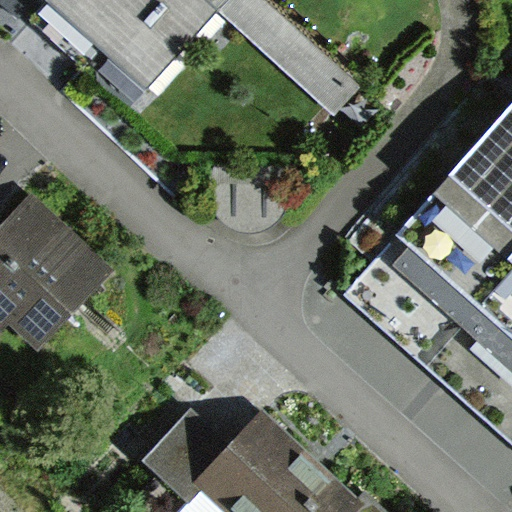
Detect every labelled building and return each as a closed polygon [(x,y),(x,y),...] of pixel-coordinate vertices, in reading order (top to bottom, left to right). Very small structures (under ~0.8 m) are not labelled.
[(51,0),(30,24),(85,73),(100,56),(146,97),(221,14),(211,5),(215,0),(51,0)] [(221,14),(334,119),(361,90),(263,0),(215,0),(211,5),(221,14)] [(511,113),(349,299),(511,446),(511,113)] [(0,329),(10,339),(13,336),(38,360),(118,274),(35,196),(0,233),(0,329)] [(230,452),(190,415),(145,464),(190,506),(202,494),(196,489),(230,452)] [(263,417),(230,452),(196,489),(202,494),(221,511),(361,511),(364,510),(355,502),(263,417)] [(355,502),(364,510),(361,511),(384,511),(364,492),(355,502)]
